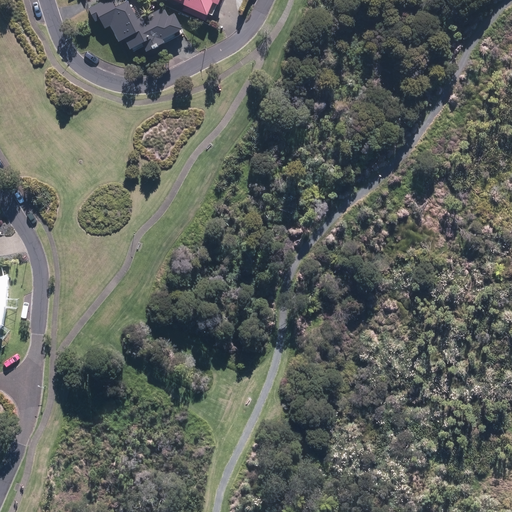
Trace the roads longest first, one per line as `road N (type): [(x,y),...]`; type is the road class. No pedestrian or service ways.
road 1 (residential): [(267,0),(234,43),(148,85),(82,69),(61,42),(47,0)]
road 2 (residential): [(0,191),(34,239),(46,282),(31,384)]
